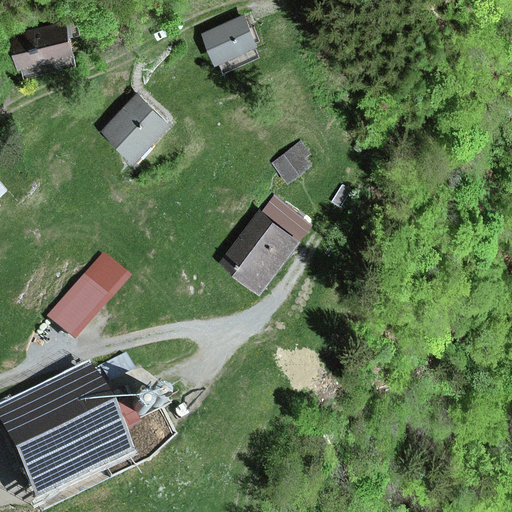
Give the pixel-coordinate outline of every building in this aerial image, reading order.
[(82,15),(25,33),(38,72),(95,53),(82,15)] [(221,31),(232,61),(272,41),(257,15),(221,31)] [(187,122),(155,90),(115,131),(146,162),(187,122)] [(306,136),(275,159),(291,180),(322,157),(306,136)] [(0,163),(0,205),(21,188),(0,163)] [(277,208),(239,256),(272,281),(309,234),(277,208)] [(117,251),(56,313),(78,334),(139,271),(117,251)] [(115,367),(17,424),(69,511),(167,454),(115,367)]
